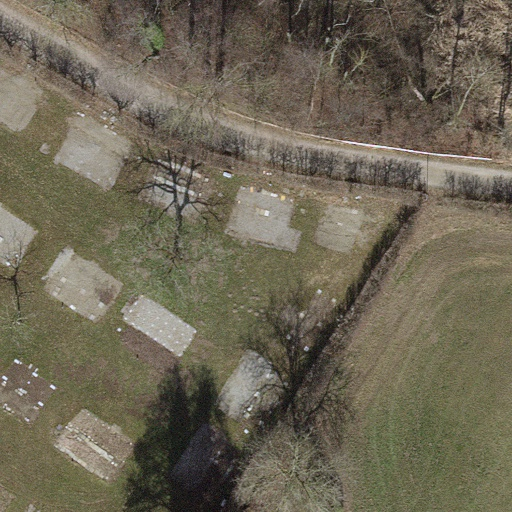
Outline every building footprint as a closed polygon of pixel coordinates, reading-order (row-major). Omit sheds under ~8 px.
[(122,346),(177,380),(210,327),(154,293),(122,346)] [(0,410),(43,427),(63,375),(13,356),(0,389),(0,410)] [(256,360),(230,395),(254,413),(281,378),(256,360)] [(116,490),(149,441),(90,401),(56,451),(116,490)] [(197,419),(170,476),(222,500),(249,444),(197,419)] [(0,511),(9,511),(22,498),(0,477),(0,511)]
